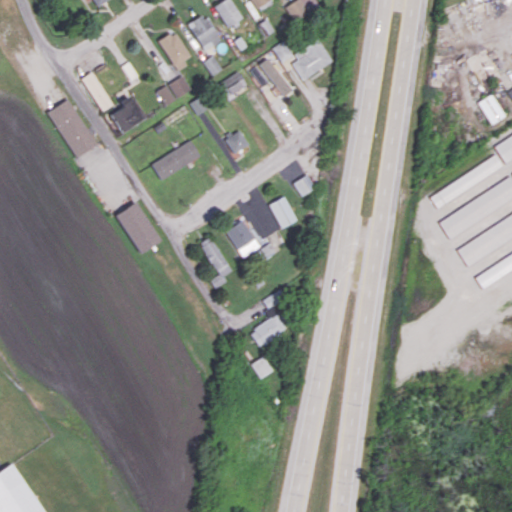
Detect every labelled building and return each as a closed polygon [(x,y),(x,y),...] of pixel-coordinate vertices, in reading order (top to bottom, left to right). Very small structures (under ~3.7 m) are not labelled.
[(220,0),(212,5),(226,27),(241,17),(230,0),(220,0)] [(293,22),(308,13),(300,0),(293,0),(284,6),(293,22)] [(219,39),(202,13),(186,23),(203,50),(219,39)] [(190,58),(173,30),(157,40),(174,68),(190,58)] [(293,53),(297,59),(291,63),(302,79),(331,60),(317,37),(293,53)] [(271,47),(280,61),(292,54),(283,39),(271,47)] [(201,61),(210,75),(220,68),(212,54),(201,61)] [(258,64),(283,95),(291,89),(266,57),(258,64)] [(261,85),(267,81),(254,66),(249,70),(261,85)] [(246,85),(236,70),(217,83),(227,98),(246,85)] [(80,77),(100,110),(111,104),(90,71),(80,77)] [(190,91),(183,76),(155,88),(162,103),(190,91)] [(478,101),(490,123),(504,116),(491,93),(478,101)] [(143,117),(128,94),(118,101),(120,105),(108,113),(120,132),(143,117)] [(45,111),(74,157),(95,143),(66,98),(45,111)] [(247,144),(237,128),(223,136),(232,153),(247,144)] [(504,161),(511,155),(511,132),(493,144),(504,161)] [(149,163),(159,179),(199,154),(189,139),(149,163)] [(429,195),(436,207),(502,165),(495,153),(429,195)] [(314,188),(306,174),(292,181),(300,195),(314,188)] [(437,218),(446,235),(511,199),(511,178),(437,218)] [(295,220),(284,195),(268,203),(279,227),(295,220)] [(115,212),(136,253),(158,241),(136,201),(115,212)] [(511,212),(455,247),(466,265),(511,236),(511,212)] [(240,257),(257,246),(241,219),(223,229),(240,257)] [(222,275),(229,270),(208,235),(197,242),(216,274),(208,279),(213,288),(225,281),(222,275)] [(275,252),(268,240),(256,247),(263,259),(275,252)] [(511,268),(511,252),(474,276),(481,287),(511,268)] [(265,307),(278,302),(275,293),(261,298),(265,307)] [(263,310),(268,317),(248,332),(258,347),(286,327),(270,305),(263,310)] [(271,370),(263,355),(249,363),(258,378),(271,370)] [(0,511),(44,511),(10,463),(0,470),(0,511)]
